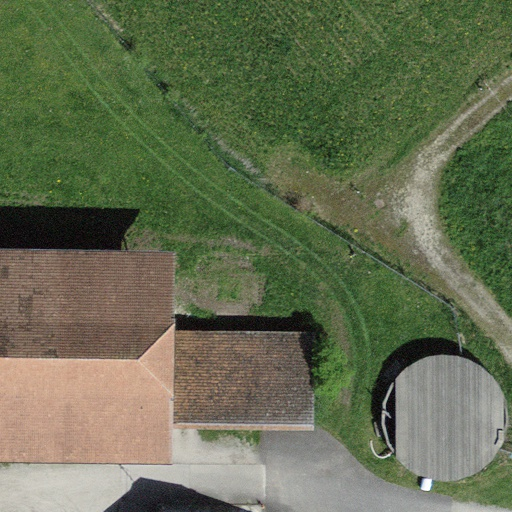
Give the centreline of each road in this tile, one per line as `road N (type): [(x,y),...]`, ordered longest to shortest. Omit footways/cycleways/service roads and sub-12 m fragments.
road 1 (track): [(511,366),(398,224),(511,129)]
road 2 (track): [(83,511),(91,504),(358,505),(389,511)]
